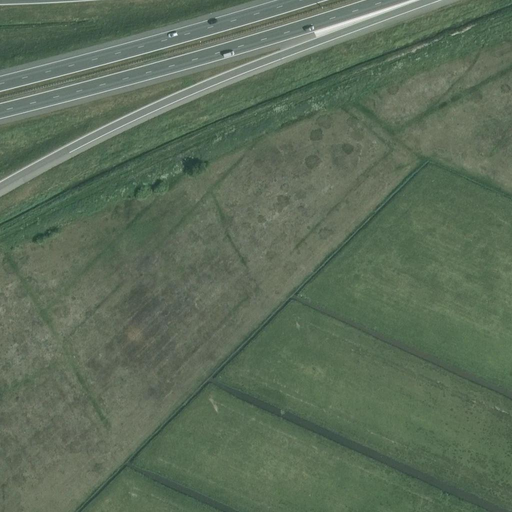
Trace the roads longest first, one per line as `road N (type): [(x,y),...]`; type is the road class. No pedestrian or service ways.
road 1 (motorway): [(0,188),(164,105),(432,0)]
road 2 (motorway): [(0,110),(387,0)]
road 3 (motorway): [(294,0),(0,83)]
